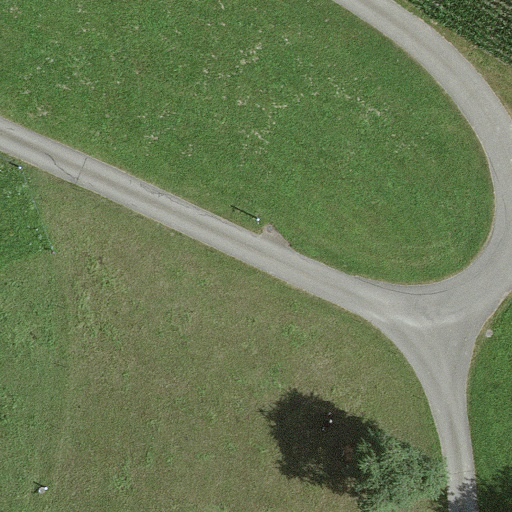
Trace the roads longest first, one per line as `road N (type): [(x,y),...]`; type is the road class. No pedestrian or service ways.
road 1 (track): [(511,242),(474,295),(433,315),(377,304),(0,141)]
road 2 (track): [(362,0),(422,39),(473,92),(507,149),(511,174)]
road 3 (track): [(461,511),(455,425),(433,315)]
